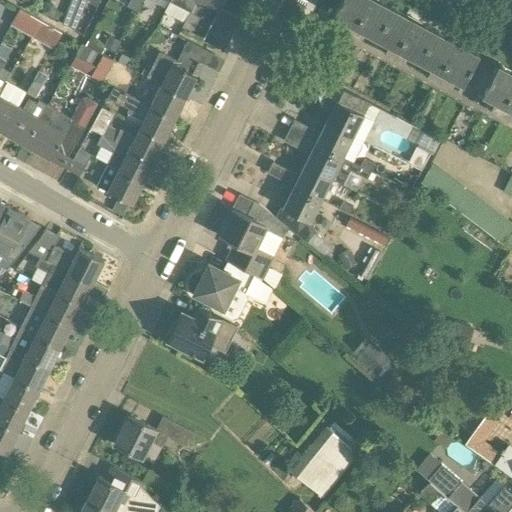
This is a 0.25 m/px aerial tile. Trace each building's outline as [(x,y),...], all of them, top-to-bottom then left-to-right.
[(72,0),(63,25),(75,31),(86,0),(72,0)] [(132,0),(129,7),(139,12),(143,5),(145,0),(132,0)] [(169,0),(169,1),(170,2),(170,0),(145,0),(143,5),(151,9),(156,0),(169,0)] [(170,0),(170,2),(189,11),(182,25),(184,26),(197,0),(170,0)] [(197,0),(184,26),(193,30),(199,18),(202,19),(210,4),(220,9),(214,20),(235,30),(241,19),(220,8),(223,0),(197,0)] [(341,0),(333,14),(362,30),(376,38),(393,8),(383,2),(383,0),(341,0)] [(48,2),(43,13),(54,17),(56,10),(54,5),(48,2)] [(425,25),(428,20),(409,10),(406,15),(393,8),(376,38),(420,61),(436,31),(425,25)] [(9,25),(32,37),(42,21),(19,9),(9,25)] [(214,20),(209,30),(229,41),(235,30),(214,20)] [(62,32),(42,21),(32,37),(52,49),(62,32)] [(229,41),(209,30),(203,42),(224,52),(229,41)] [(436,31),(420,61),(463,84),(479,54),(465,46),(467,41),(448,31),(446,36),(436,31)] [(115,52),(120,43),(108,36),(103,46),(115,52)] [(209,52),(186,40),(176,60),(159,52),(146,77),(162,85),(186,97),(209,52)] [(82,44),(77,54),(97,65),(103,55),(85,46),(82,44)] [(0,88),(10,72),(3,68),(10,53),(0,47),(0,88)] [(132,58),(122,54),(118,63),(125,67),(132,58)] [(97,65),(94,72),(91,76),(102,81),(113,61),(103,55),(97,65)] [(483,94),(497,101),(511,109),(511,71),(498,64),(483,94)] [(34,80),(41,84),(46,76),(39,72),(34,80)] [(6,78),(0,90),(20,101),(27,89),(6,78)] [(27,93),(35,97),(42,85),(34,81),(27,93)] [(325,122),(353,136),(364,115),(348,107),(354,95),(333,84),(321,107),(331,112),(325,122)] [(151,106),(175,118),(186,97),(162,85),(151,106)] [(144,121),(141,127),(164,140),(175,118),(151,106),(112,87),(107,98),(128,109),(126,112),(144,121)] [(0,130),(4,133),(19,107),(0,96),(0,130)] [(21,109),(19,107),(4,133),(24,144),(47,105),(38,99),(36,103),(28,98),(21,109)] [(47,105),(24,144),(63,166),(68,157),(84,126),(71,118),(47,105)] [(118,131),(95,119),(89,129),(101,135),(115,142),(129,149),(154,161),(164,140),(141,127),(136,136),(120,128),(118,131)] [(342,157),(353,136),(325,122),(320,133),(311,128),(305,139),(342,157)] [(110,151),(115,142),(101,135),(96,144),(110,151)] [(309,154),(304,165),(332,178),(343,184),(350,170),(367,179),(370,171),(360,166),(342,157),(305,139),(300,150),(309,154)] [(154,161),(129,149),(115,142),(110,151),(113,152),(108,164),(119,170),(143,182),(154,161)] [(408,162),(421,168),(429,153),(416,146),(408,162)] [(84,167),(90,155),(79,150),(72,160),(68,169),(79,176),(84,167)] [(360,166),(370,171),(374,164),(363,158),(360,166)] [(96,186),(132,204),(143,182),(119,170),(108,164),(102,175),(96,186)] [(429,189),(442,171),(433,164),(420,183),(429,189)] [(321,200),(332,178),(304,165),(298,175),(289,171),(284,182),(321,200)] [(438,196),(451,178),(442,171),(429,189),(438,196)] [(448,203),(461,185),(451,178),(438,196),(448,203)] [(310,222),(321,200),(284,182),(279,192),(288,197),(283,208),(297,215),(291,229),(306,243),(325,257),(333,247),(314,232),(310,222)] [(457,210),(470,192),(461,185),(448,203),(457,210)] [(466,217),(479,199),(470,192),(457,210),(466,217)] [(475,224),(488,205),(479,199),(466,217),(475,224)] [(0,222),(9,207),(0,201),(0,222)] [(117,201),(112,210),(123,216),(128,207),(117,201)] [(339,209),(349,215),(353,207),(343,201),(339,209)] [(259,204),(255,202),(248,216),(234,209),(221,235),(235,242),(226,260),(228,261),(253,274),(257,276),(261,280),(273,256),(255,247),(264,229),(282,238),(287,226),(259,204)] [(484,231),(497,212),(488,205),(475,224),(484,231)] [(0,266),(6,270),(14,259),(40,226),(29,219),(29,218),(9,207),(0,222),(0,266)] [(494,238),(507,219),(497,212),(484,231),(494,238)] [(345,226),(384,245),(389,235),(350,216),(345,226)] [(506,241),(511,232),(511,223),(507,219),(494,238),(503,245),(506,241)] [(392,233),(397,224),(390,220),(385,229),(392,233)] [(60,236),(46,228),(41,237),(28,251),(39,257),(39,258),(52,265),(92,284),(104,260),(79,248),(75,255),(55,245),(56,243),(60,236)] [(358,276),(366,280),(380,253),(372,249),(358,276)] [(355,265),(347,251),(338,256),(345,270),(355,265)] [(56,294),(81,306),(92,284),(52,265),(39,258),(35,266),(47,273),(42,284),(40,284),(40,285),(56,294)] [(194,294),(222,308),(220,311),(232,318),(238,315),(248,296),(246,291),(244,290),(253,274),(228,261),(223,271),(209,264),(203,275),(201,273),(200,274),(203,275),(194,294)] [(18,300),(39,311),(70,327),(81,306),(56,294),(40,285),(35,296),(23,291),(18,300)] [(168,340),(187,349),(188,351),(195,355),(198,354),(202,356),(208,344),(224,352),(237,327),(198,307),(192,319),(180,312),(177,318),(179,319),(175,326),(173,327),(169,334),(170,337),(168,340)] [(60,348),(70,327),(39,311),(29,331),(20,327),(19,328),(60,348)] [(455,321),(454,324),(450,322),(446,337),(450,338),(449,340),(468,346),(474,327),(455,321)] [(0,344),(49,369),(60,348),(19,328),(14,338),(0,331),(0,344)] [(414,342),(419,337),(412,331),(407,337),(414,342)] [(386,354),(365,336),(349,353),(382,380),(398,363),(396,362),(409,346),(399,338),(386,354)] [(15,377),(39,390),(49,369),(0,344),(0,354),(5,357),(0,367),(0,370),(2,371),(15,377)] [(39,390),(15,377),(4,399),(28,411),(39,390)] [(511,384),(508,382),(466,442),(492,460),(501,448),(487,439),(511,403),(511,384)] [(0,397),(0,423),(17,433),(28,411),(4,399),(0,397)] [(194,433),(162,417),(162,418),(166,420),(160,431),(129,415),(115,443),(142,457),(149,442),(161,448),(167,436),(188,446),(194,433)] [(335,421),(328,428),(326,426),(289,471),(322,498),(358,454),(355,451),(361,443),(335,421)] [(0,450),(7,454),(17,433),(0,423),(0,450)] [(511,447),(509,445),(501,454),(496,464),(511,476),(511,447)] [(430,454),(416,470),(428,481),(442,464),(430,454)] [(442,464),(428,481),(457,506),(463,511),(511,511),(511,493),(503,486),(486,505),(467,488),(468,487),(442,464)] [(99,475),(86,500),(109,511),(135,511),(136,511),(154,511),(156,510),(159,505),(139,487),(142,481),(113,466),(107,479),(99,475)] [(419,493),(428,501),(438,489),(430,482),(419,493)] [(313,511),(298,497),(289,508),(291,510),(288,511),(313,511)] [(109,511),(86,500),(80,511),(109,511)]
